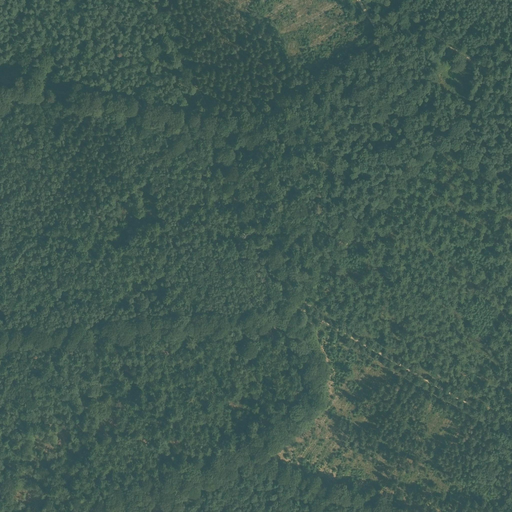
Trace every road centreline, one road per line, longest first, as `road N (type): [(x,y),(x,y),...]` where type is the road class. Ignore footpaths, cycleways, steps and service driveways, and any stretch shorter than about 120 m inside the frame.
road 1 (track): [(104,511),(130,492),(269,445),(316,404),(318,370),(296,302),(214,123)]
road 2 (unknown): [(296,302),(292,328),(307,375),(286,429),(240,452),(138,481),(95,511)]
road 3 (unknown): [(0,335),(296,302)]
road 4 (track): [(511,429),(296,302)]
road 5 (track): [(0,242),(14,247),(217,132)]
road 6 (unknown): [(296,302),(444,134)]
road 7 (track): [(15,83),(214,123)]
road 8 (track): [(31,511),(88,327)]
road 9 (track): [(214,123),(250,113),(379,37)]
road 10 (track): [(214,123),(154,0)]
